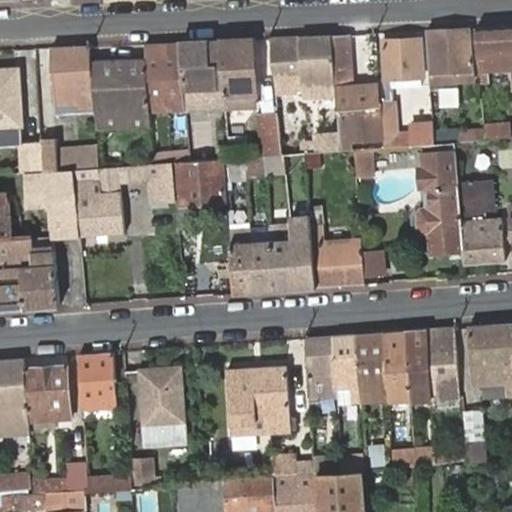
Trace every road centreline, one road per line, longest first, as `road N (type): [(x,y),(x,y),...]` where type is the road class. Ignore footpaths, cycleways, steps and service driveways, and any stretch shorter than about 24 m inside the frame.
road 1 (residential): [(0,337),(511,298)]
road 2 (residential): [(0,26),(511,3)]
